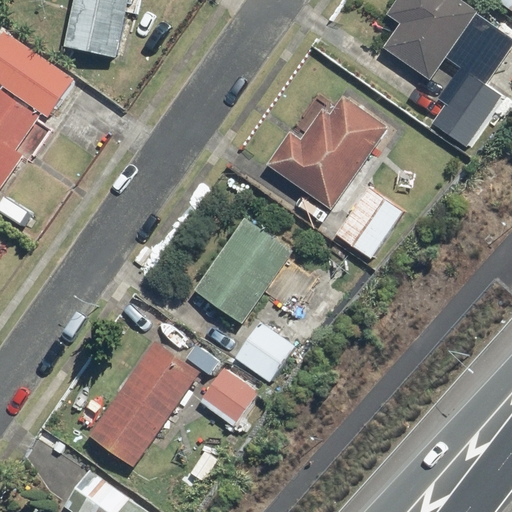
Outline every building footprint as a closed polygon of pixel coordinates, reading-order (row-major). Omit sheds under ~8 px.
[(125,60),(135,0),(81,0),(73,51),(125,60)] [(486,12),(468,0),(406,0),(393,19),(406,28),(391,49),(437,81),(486,12)] [(511,0),(503,0),(502,1),(511,8),(511,0)] [(0,83),(5,87),(0,94),(0,199),(31,157),(23,151),(48,118),(50,120),(79,83),(14,34),(0,52),(0,83)] [(508,83),(511,78),(511,46),(487,77),(503,90),(508,83)] [(473,149),(506,97),(472,76),(439,128),(473,149)] [(393,129),(349,99),(339,114),(330,109),(308,142),(295,134),(272,169),(336,213),(393,129)] [(375,259),(408,214),(375,189),(342,234),(375,259)] [(247,326),(300,254),(253,220),(200,292),(247,326)] [(275,384),(298,349),(264,327),(241,361),(275,384)] [(208,376),(163,342),(96,438),(138,470),(208,376)] [(263,393),(232,368),(205,402),(237,427),(263,393)] [(71,506),(78,511),(148,511),(96,472),(71,506)]
